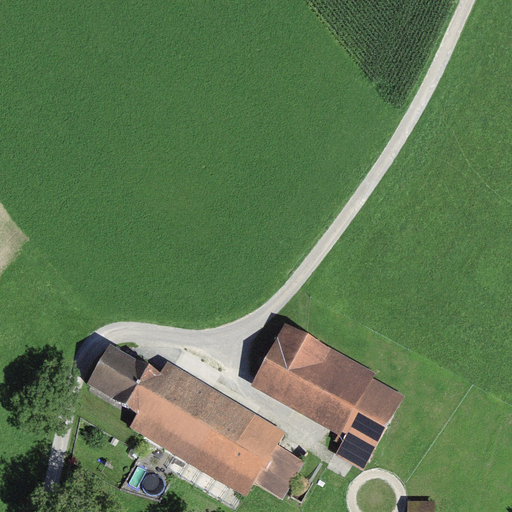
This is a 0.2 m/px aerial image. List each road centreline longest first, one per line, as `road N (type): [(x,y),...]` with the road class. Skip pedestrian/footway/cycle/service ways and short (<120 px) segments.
road 1 (track): [(305,275),(235,336),(120,334),(91,351),(63,425),(48,511)]
road 2 (track): [(305,275),(392,152),(472,0)]
